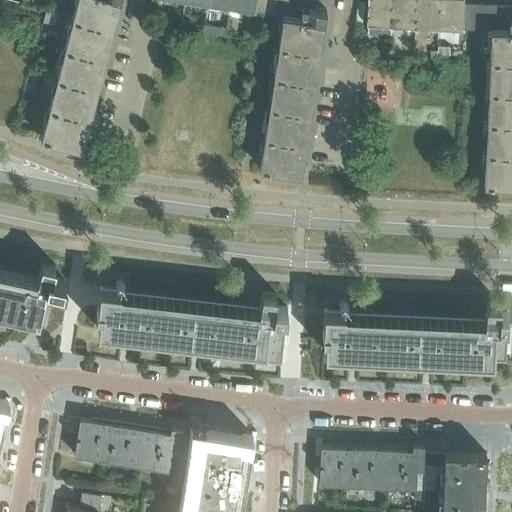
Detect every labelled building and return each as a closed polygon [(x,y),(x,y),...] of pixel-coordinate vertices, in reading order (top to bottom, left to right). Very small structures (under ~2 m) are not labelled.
[(76,0),(41,137),(82,148),(120,0),(76,0)] [(207,0),(207,4),(206,8),(220,10),(221,6),(230,7),(231,0),(207,0)] [(254,11),(255,0),(231,0),(230,7),(254,11)] [(255,10),(266,12),(267,0),(255,0),(254,11),(255,11),(255,10)] [(313,0),(304,0),(302,16),(282,14),(259,167),(301,174),(326,10),(314,8),(313,0)] [(267,0),(266,12),(277,13),(279,0),(267,0)] [(279,0),(277,13),(282,14),(289,15),(291,0),(279,0)] [(291,0),(289,15),(302,16),(304,0),(291,0)] [(367,0),(366,24),(391,25),(391,0),(367,0)] [(391,0),(391,25),(414,26),(415,0),(391,0)] [(415,0),(414,26),(438,27),(439,0),(415,0)] [(439,0),(438,27),(462,28),(463,3),(463,0),(439,0)] [(463,28),(474,28),(475,4),(463,3),(462,28),(463,28)] [(474,28),(486,29),(487,4),(475,4),(474,28)] [(486,29),(490,29),(490,28),(497,28),(499,5),(487,4),(486,29)] [(499,5),(497,28),(510,29),(511,10),(511,5),(499,5)] [(511,10),(510,29),(497,28),(490,28),(490,29),(483,183),(511,184),(511,10)] [(0,309),(37,318),(43,294),(48,295),(50,286),(62,289),(64,280),(52,277),(55,265),(41,262),(37,281),(0,273),(0,309)] [(100,312),(98,328),(238,344),(236,356),(263,359),(267,323),(272,323),(275,293),(262,292),(259,311),(119,295),(120,290),(114,289),(115,278),(101,276),(97,312),(100,312)] [(491,332),(350,326),(350,320),(330,319),(329,344),(332,344),(331,360),(498,368),(499,343),(504,343),(506,313),(492,312),(491,332)] [(198,462),(202,437),(181,434),(182,427),(171,426),(170,431),(79,416),(74,453),(169,469),(172,458),(198,462)] [(202,437),(198,462),(192,500),(233,507),(237,480),(242,480),(243,471),(239,469),(243,442),(202,436),(202,437)] [(443,477),(444,451),(423,450),(424,444),(412,443),(412,449),(321,444),(319,481),(416,486),(416,475),(443,477)] [(443,477),(441,511),(482,511),(484,491),(488,490),(489,481),(485,480),(486,452),(444,450),(444,451),(443,477)] [(79,507),(98,510),(101,494),(82,491),(79,507)] [(192,500),(189,511),(231,511),(233,507),(192,500)]
